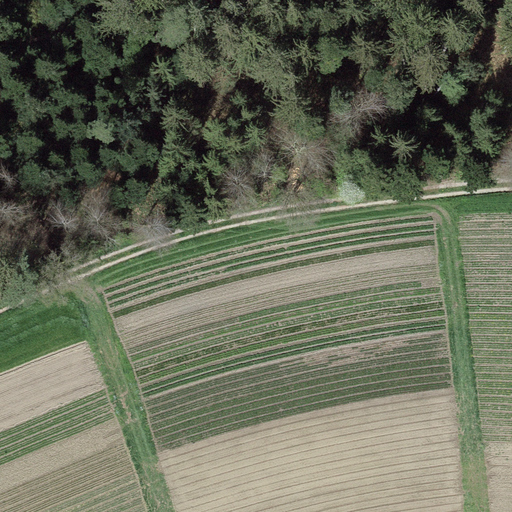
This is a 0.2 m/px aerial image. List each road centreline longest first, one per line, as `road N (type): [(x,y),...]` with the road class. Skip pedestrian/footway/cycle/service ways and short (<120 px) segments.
road 1 (track): [(0,307),(231,222),(511,183)]
road 2 (track): [(131,0),(0,62)]
